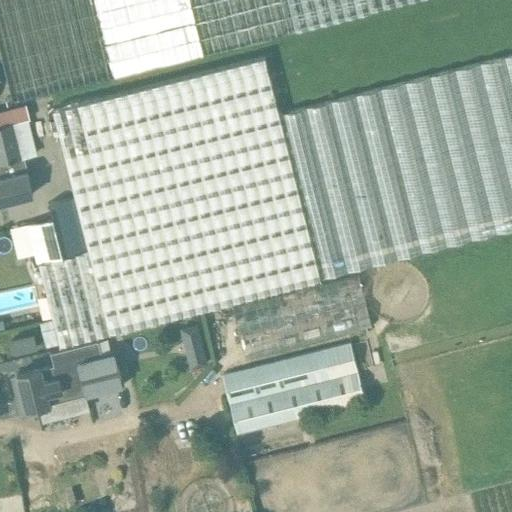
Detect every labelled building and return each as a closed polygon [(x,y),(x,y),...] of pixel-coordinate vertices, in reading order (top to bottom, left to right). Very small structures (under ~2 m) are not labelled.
[(0,0),(0,48),(13,101),(424,0),(0,0)] [(29,223),(38,262),(60,345),(322,278),(511,230),(511,54),(280,114),(266,56),(53,110),(75,197),(49,203),(52,218),(29,223)] [(0,203),(33,195),(27,170),(23,157),(36,154),(27,119),(25,119),(22,108),(0,113),(0,203)] [(359,276),(233,308),(245,358),(372,327),(359,276)] [(0,311),(26,305),(22,289),(0,293),(0,311)] [(200,326),(180,330),(187,366),(207,362),(200,326)] [(38,349),(34,333),(10,340),(14,355),(38,349)] [(84,396),(122,387),(113,352),(100,355),(97,342),(49,354),(52,366),(15,376),(20,395),(14,396),(20,418),(39,413),(38,407),(63,401),(61,393),(82,388),(84,396)] [(237,434),(365,401),(350,342),(223,374),(237,434)]
